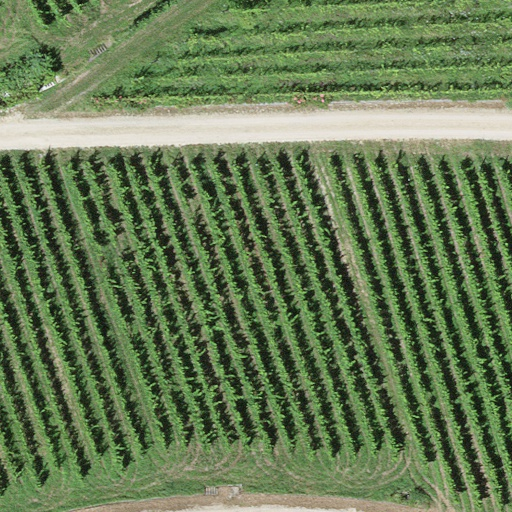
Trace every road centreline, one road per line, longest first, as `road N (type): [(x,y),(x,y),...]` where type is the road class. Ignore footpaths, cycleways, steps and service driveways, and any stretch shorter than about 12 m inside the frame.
road 1 (track): [(0,127),(511,121)]
road 2 (track): [(1,127),(186,0)]
